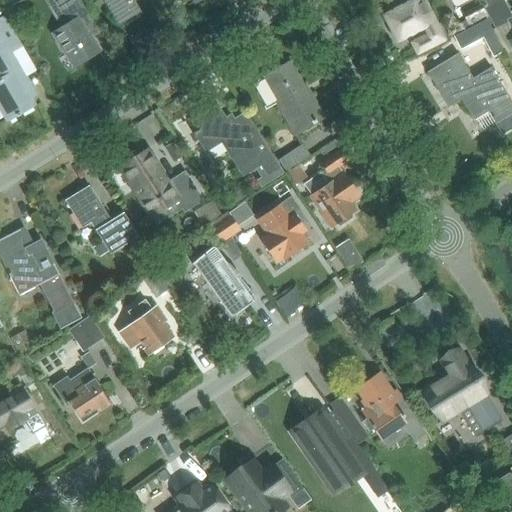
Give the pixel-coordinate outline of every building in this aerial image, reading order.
[(75,18),(77,17),(86,12),(78,0),(45,0),(50,7),(61,0),(62,0),(70,11),(71,10),(75,18)] [(103,0),(119,24),(137,13),(139,17),(149,11),(141,0),(103,0)] [(423,0),(422,1),(421,0),(417,0),(384,17),(396,41),(421,28),(424,35),(431,49),(447,41),(425,0),(423,0)] [(486,6),(483,7),(489,19),(494,30),(507,23),(511,32),(511,16),(511,17),(503,0),(497,0),(486,6)] [(0,11),(4,18),(6,20),(13,16),(15,15),(14,13),(12,7),(0,11)] [(77,17),(75,18),(52,33),(73,67),(99,51),(77,17)] [(0,109),(7,122),(33,107),(29,101),(35,98),(23,77),(9,53),(21,46),(6,20),(4,18),(0,20),(0,109)] [(466,45),(491,32),(493,31),(486,19),(468,28),(466,29),(461,32),(459,33),(466,45)] [(464,21),(457,25),(461,32),(466,29),(468,28),(464,21)] [(472,79),(457,54),(426,73),(448,108),(460,101),(473,122),(487,113),(495,125),(511,114),(511,104),(490,68),(472,79)] [(273,102),(293,136),(323,119),(309,94),(307,95),(288,63),(264,77),(277,100),(273,102)] [(260,166),(265,175),(255,182),(260,189),(283,174),(280,169),(244,112),(226,123),(216,107),(193,122),(198,130),(191,133),(204,153),(220,144),(241,178),(260,166)] [(164,148),(173,163),(181,158),(172,143),(164,148)] [(149,145),(124,161),(154,209),(148,212),(151,217),(153,216),(178,200),(182,208),(184,211),(200,201),(192,189),(181,171),(169,179),(165,171),(158,159),(149,145)] [(284,173),(295,166),(309,156),(301,145),(277,161),(284,173)] [(324,169),(302,185),(310,195),(331,226),(337,223),(338,225),(350,218),(348,215),(354,211),(349,203),(355,199),(349,190),(351,188),(338,168),(350,160),(342,149),(341,150),(328,158),(320,163),(324,169)] [(295,166),(284,173),(284,174),(289,182),(290,183),(302,175),(295,166)] [(65,202),(81,228),(90,223),(94,230),(109,255),(137,237),(122,213),(109,221),(88,187),(65,202)] [(290,197),(257,220),(267,234),(259,240),(275,263),(283,258),(284,259),(310,241),(300,225),(306,221),(290,197)] [(193,212),(202,227),(213,220),(204,205),(193,212)] [(220,244),(240,231),(248,225),(237,209),(216,223),(209,228),(220,244)] [(19,230),(0,240),(0,259),(8,274),(6,275),(17,296),(39,285),(43,283),(56,310),(58,312),(53,314),(60,328),(58,329),(59,330),(81,319),(59,275),(40,240),(33,244),(28,247),(19,230)] [(221,244),(220,245),(230,259),(239,253),(229,238),(221,244)] [(155,256),(146,241),(134,248),(143,263),(155,256)] [(164,275),(193,254),(185,243),(156,264),(164,275)] [(211,248),(193,263),(230,315),(251,300),(251,299),(251,298),(227,264),(215,248),(214,247),(213,247),(212,247),(211,247),(211,248)] [(354,249),(341,257),(348,268),(361,260),(354,249)] [(170,289),(153,265),(138,275),(155,299),(170,289)] [(133,321),(117,333),(129,351),(141,343),(148,354),(170,338),(161,325),(167,321),(156,305),(150,309),(144,300),(126,312),(133,321)] [(68,330),(76,344),(82,353),(103,338),(89,316),(68,330)] [(34,349),(24,331),(9,339),(18,357),(34,349)] [(445,374),(421,389),(424,392),(441,421),(458,411),(467,405),(484,432),(502,421),(486,396),(487,396),(486,394),(458,351),(456,348),(436,360),(445,374)] [(80,358),(88,370),(96,364),(88,353),(80,358)] [(13,376),(25,370),(18,358),(7,365),(13,376)] [(66,377),(52,386),(66,407),(70,405),(82,423),(108,405),(99,391),(101,390),(86,369),(68,381),(66,377)] [(377,376),(358,388),(371,407),(362,414),(380,440),(401,426),(408,435),(413,443),(425,435),(400,400),(402,399),(395,389),(389,394),(377,376)] [(0,430),(5,427),(8,431),(26,421),(31,434),(43,427),(19,385),(6,392),(10,398),(0,403),(0,430)] [(321,414),(293,434),(323,478),(333,492),(359,474),(373,494),(385,486),(351,438),(342,445),(323,417),(321,414)] [(511,448),(511,432),(499,441),(506,452),(511,448)] [(250,511),(278,511),(285,507),(278,499),(287,493),(290,497),(302,489),(281,460),(261,474),(252,462),(227,480),(250,511)] [(511,479),(508,473),(488,486),(494,496),(511,484),(511,479)] [(181,507),(173,511),(230,511),(211,485),(201,493),(195,484),(190,487),(189,487),(190,488),(187,490),(181,494),(180,494),(179,494),(179,495),(175,498),(181,507)]
